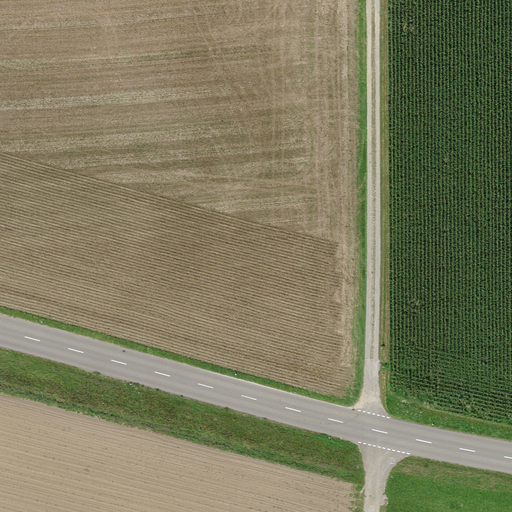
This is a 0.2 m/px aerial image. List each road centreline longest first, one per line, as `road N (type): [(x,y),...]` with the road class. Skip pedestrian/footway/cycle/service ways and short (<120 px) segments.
road 1 (tertiary): [(0,330),(373,431),(511,458)]
road 2 (track): [(373,511),(374,0)]
